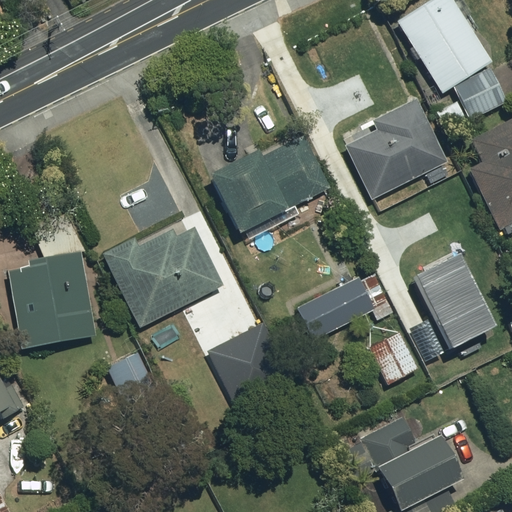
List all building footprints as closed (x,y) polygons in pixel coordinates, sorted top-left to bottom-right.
[(459,0),(436,0),(402,22),(446,93),(497,61),(459,0)] [(366,180),(375,198),(451,161),(420,98),(376,119),(380,129),(349,144),(352,151),(330,162),(344,191),(366,180)] [(474,167),(505,228),(511,224),(511,121),(478,139),(488,160),(474,167)] [(216,172),(246,232),(295,208),(295,206),(334,186),(308,135),(268,154),(265,149),(216,172)] [(106,252),(143,327),(227,285),(198,227),(180,236),(177,229),(144,246),(139,235),(106,252)] [(13,269),(25,348),(99,337),(86,250),(35,258),(36,265),(13,269)] [(317,339),(378,309),(363,276),(301,307),(317,339)] [(348,332),(355,345),(379,333),(373,323),(361,329),(360,326),(348,332)] [(374,344),(393,384),(423,369),(404,330),(374,344)] [(222,362),(243,402),(289,378),(269,338),(222,362)] [(111,367),(130,406),(160,392),(142,352),(111,367)] [(0,421),(27,407),(15,385),(11,388),(0,367),(0,421)] [(383,467),(385,466),(408,510),(470,478),(448,434),(417,451),(414,446),(422,442),(408,415),(367,437),(383,467)] [(196,434),(203,449),(221,440),(214,425),(196,434)] [(0,489),(0,511),(12,511),(1,489),(0,489)]
